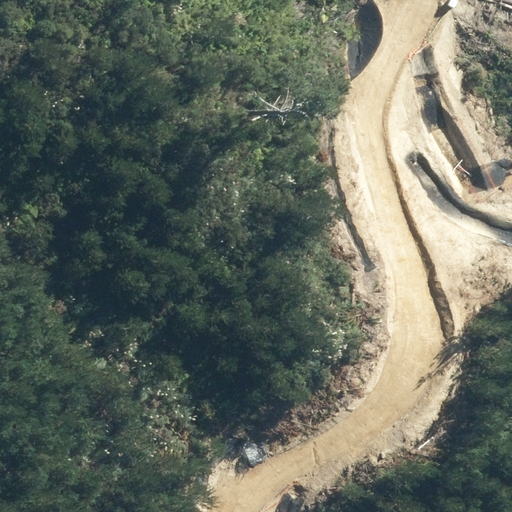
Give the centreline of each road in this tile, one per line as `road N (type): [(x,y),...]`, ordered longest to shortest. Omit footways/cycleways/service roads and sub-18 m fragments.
road 1 (trunk): [(258,511),(392,331),(511,139)]
road 2 (trunk): [(511,226),(318,511)]
